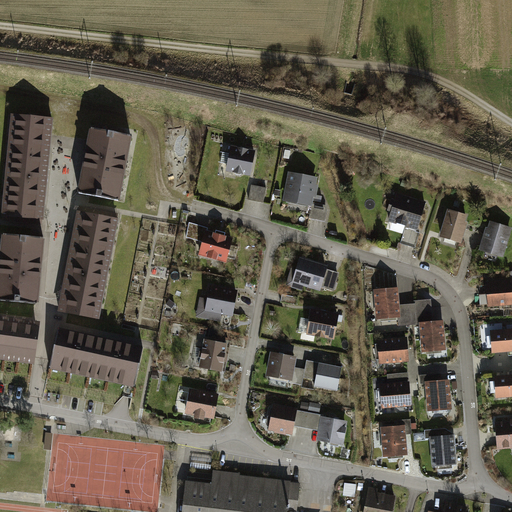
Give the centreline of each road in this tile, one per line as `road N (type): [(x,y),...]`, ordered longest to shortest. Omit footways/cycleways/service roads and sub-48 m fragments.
road 1 (track): [(511,122),(458,88),(408,70),(0,26)]
road 2 (residential): [(478,481),(459,305),(435,280),(274,229)]
road 3 (unknown): [(26,408),(60,272),(73,157)]
road 4 (residential): [(478,481),(454,488),(276,455),(239,432)]
road 5 (residential): [(239,432),(194,440),(0,403)]
road 6 (residential): [(274,229),(239,432)]
